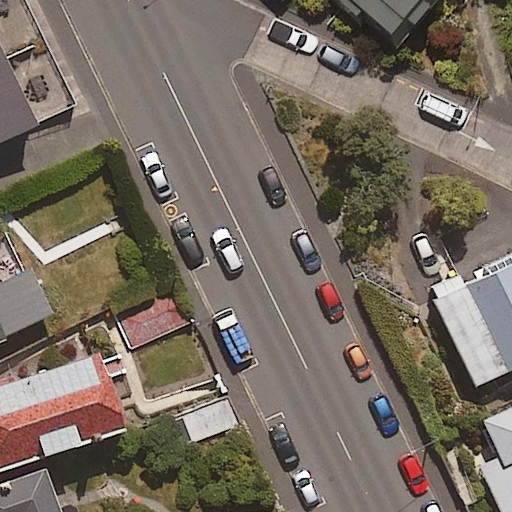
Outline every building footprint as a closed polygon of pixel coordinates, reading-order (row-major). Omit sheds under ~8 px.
[(353,0),(403,36),(429,0),(353,0)] [(0,148),(31,135),(0,66),(0,148)] [(472,388),(511,370),(511,254),(429,291),(472,388)] [(0,325),(42,304),(18,257),(0,266),(0,325)] [(186,321),(170,289),(114,316),(130,348),(186,321)] [(0,466),(30,454),(117,419),(82,333),(0,366),(0,466)] [(511,396),(475,415),(494,453),(476,462),(501,511),(502,511),(511,507),(511,396)] [(235,425),(225,398),(182,414),(193,441),(235,425)] [(54,511),(30,454),(0,466),(0,511),(73,511),(72,511),(54,511)]
